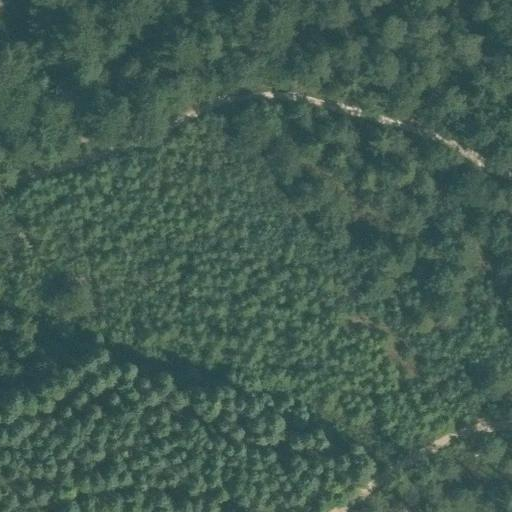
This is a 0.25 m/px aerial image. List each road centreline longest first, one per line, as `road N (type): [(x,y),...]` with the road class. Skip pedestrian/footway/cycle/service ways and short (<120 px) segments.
road 1 (track): [(0,192),(253,97),(397,123),(511,177)]
road 2 (track): [(511,428),(467,434),(411,459),(339,511)]
